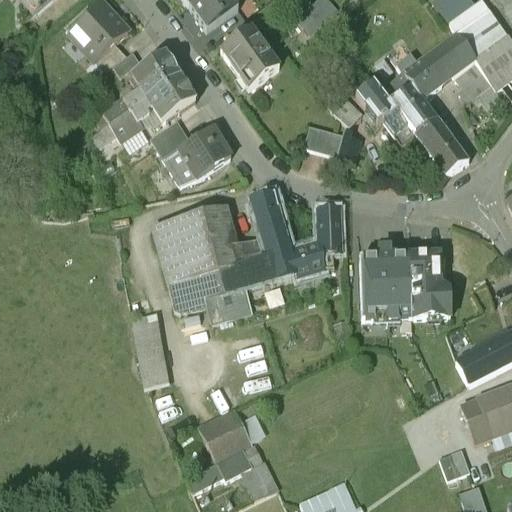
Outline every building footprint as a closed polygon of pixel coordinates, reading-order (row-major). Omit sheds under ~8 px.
[(18,0),(33,17),(53,0),(18,0)] [(179,0),(189,13),(207,0),(179,0)] [(207,0),(189,13),(206,36),(238,14),(227,0),(207,0)] [(333,19),(320,3),(305,15),(318,31),(333,19)] [(99,6),(87,17),(89,20),(69,39),(95,68),(96,69),(115,50),(128,38),(99,6)] [(489,19),(436,57),(433,53),(428,57),(431,62),(422,68),(441,93),(473,69),(492,55),(496,52),(507,44),(489,19)] [(252,35),(221,57),(249,95),(279,74),(252,35)] [(326,37),(315,47),(322,55),(333,46),(326,37)] [(115,50),(96,69),(95,68),(93,69),(101,79),(115,70),(126,62),(115,50)] [(501,59),(496,52),(492,55),(497,61),(501,59)] [(492,55),(473,69),(474,71),(483,83),(502,69),(497,61),(492,55)] [(126,62),(115,70),(122,81),(141,68),(133,57),(126,62)] [(164,60),(133,81),(133,82),(130,84),(135,92),(138,89),(142,95),(125,106),(126,107),(132,116),(180,84),(164,60)] [(422,68),(379,99),(389,113),(412,95),(421,107),(441,93),(422,68)] [(474,71),(455,87),(462,97),(458,100),(467,111),(471,109),(490,94),(483,83),(474,71)] [(180,84),(132,116),(139,127),(148,121),(146,118),(154,113),(164,128),(195,108),(180,84)] [(412,95),(389,113),(379,99),(372,91),(354,105),(378,135),(383,132),(401,153),(415,142),(437,128),(421,107),(412,95)] [(337,96),(324,107),(336,122),(348,134),(360,122),(337,96)] [(124,105),(98,122),(101,127),(105,125),(109,130),(132,116),(126,107),(125,106),(124,105)] [(132,116),(109,130),(114,138),(110,140),(113,145),(139,127),(132,116)] [(468,170),(437,128),(415,142),(446,183),(468,170)] [(343,142),(309,133),(303,154),(337,163),(343,142)] [(213,135),(164,164),(179,190),(197,184),(230,164),(213,135)] [(272,199),(252,205),(266,254),(286,249),(272,199)] [(220,214),(183,224),(187,239),(196,271),(199,284),(236,273),(230,252),(220,214)] [(320,248),(290,257),(296,278),(293,279),(294,283),(322,275),(334,274),(333,259),(339,259),(338,216),(319,216),(320,248)] [(187,239),(156,247),(165,279),(196,271),(187,239)] [(258,244),(230,252),(236,273),(264,265),(258,244)] [(286,249),(266,254),(269,263),(275,284),(293,279),(296,278),(290,257),(287,248),(286,249)] [(410,324),(408,261),(390,262),(389,254),(377,255),(378,262),(358,263),(361,326),(373,326),(373,322),(398,321),(398,325),(410,324)] [(438,260),(408,261),(410,324),(449,323),(448,297),(442,291),(439,291),(438,260)] [(236,273),(199,284),(205,305),(245,293),(275,284),(269,263),(236,273)] [(482,290),(470,295),(480,316),(482,316),(492,310),(482,290)] [(245,293),(205,305),(212,329),(252,318),(245,293)] [(480,316),(460,325),(466,338),(470,336),(469,332),(473,330),(474,331),(486,325),(482,316),(480,316)] [(151,321),(136,324),(142,356),(157,354),(151,321)] [(345,326),(336,328),(340,350),(348,348),(346,338),(347,338),(345,326)] [(511,339),(484,355),(496,376),(511,367),(511,339)] [(484,355),(456,370),(467,391),(496,376),(484,355)] [(245,356),(187,373),(193,393),(251,376),(245,356)] [(467,391),(456,370),(444,376),(456,397),(467,391)] [(511,391),(476,405),(477,407),(459,413),(474,452),(511,437),(511,391)] [(234,415),(199,432),(217,469),(252,452),(234,415)] [(460,457),(439,465),(447,487),(469,479),(460,457)] [(353,511),(343,488),(298,509),(300,511),(353,511)] [(488,511),(483,490),(462,496),(466,511),(488,511)]
